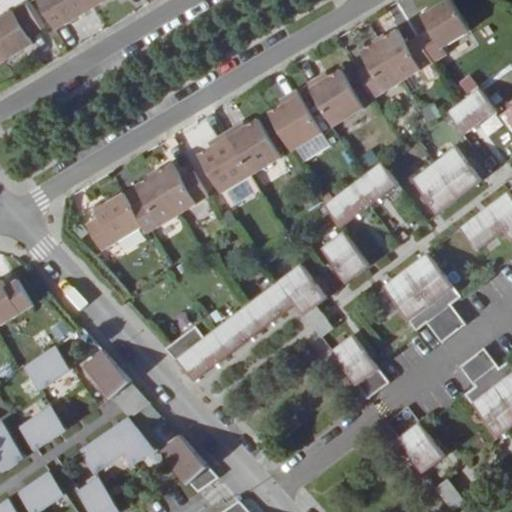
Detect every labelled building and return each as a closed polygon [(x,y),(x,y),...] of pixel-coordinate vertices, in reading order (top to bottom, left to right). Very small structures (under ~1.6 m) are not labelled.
[(91,0),(36,0),(50,22),(62,14),(67,22),(95,6),(91,0)] [(417,37),(433,65),(444,59),(440,51),(469,34),(449,0),(446,0),(420,16),(429,30),(417,37)] [(24,3),(0,17),(0,54),(3,61),(32,43),(27,36),(39,29),(24,3)] [(91,10),(65,26),(73,39),(99,24),(91,10)] [(402,83),(433,65),(417,37),(404,45),(396,32),(378,42),(402,83)] [(402,83),(378,42),(358,53),(367,68),(355,74),(371,101),(402,83)] [(306,84),(332,128),(362,110),(340,71),(322,81),(319,75),(306,84)] [(491,110),(474,88),(455,102),(441,112),(459,134),(491,110)] [(268,113),(292,152),(322,134),(297,90),(284,97),(286,103),(268,113)] [(511,92),(491,110),(511,137),(511,92)] [(224,132),(250,176),(281,158),(258,119),(240,130),(237,124),(224,132)] [(221,194),(250,176),(224,132),(213,138),(216,145),(198,155),(221,194)] [(446,145),(404,179),(428,211),(472,177),(446,145)] [(154,174),(178,215),(208,197),(192,170),(180,176),(173,163),(154,174)] [(321,203),(317,206),(333,228),(390,186),(374,163),(359,174),(321,203)] [(142,226),(147,233),(178,215),(154,174),(134,185),(142,199),(131,206),(142,226)] [(250,176),(221,194),(226,202),(233,204),(258,189),(250,176)] [(511,203),(499,187),(451,224),(468,245),(495,225),(503,236),(511,228),(511,203)] [(131,206),(123,192),(94,208),(98,217),(85,224),(102,250),(142,226),(131,206)] [(226,212),(219,217),(226,228),(233,224),(226,212)] [(337,230),(315,248),(341,280),(363,263),(337,230)] [(420,248),(376,283),(409,326),(420,318),(435,338),(459,319),(445,299),(454,292),(420,248)] [(190,325),(163,348),(192,380),(292,304),(299,313),(311,304),(322,296),(296,263),(199,337),(190,325)] [(0,279),(0,322),(30,304),(15,279),(3,286),(0,280),(0,279)] [(311,304),(299,313),(314,332),(326,323),(311,304)] [(347,332),(326,348),(362,395),(382,379),(347,332)] [(469,380),(459,387),(492,431),(511,414),(511,366),(502,353),(491,361),(476,342),(454,360),(469,380)] [(54,347),(22,368),(37,390),(69,368),(54,347)] [(118,367),(100,347),(79,365),(109,396),(128,378),(118,367)] [(33,449),(64,428),(48,404),(17,426),(33,449)] [(154,447),(126,416),(77,448),(94,472),(124,451),(132,463),(154,447)] [(413,419),(392,436),(419,469),(440,453),(413,419)] [(23,455),(0,421),(0,467),(2,470),(23,455)] [(207,465),(178,433),(158,451),(187,483),(207,465)] [(207,465),(187,483),(194,491),(218,476),(207,465)] [(33,511),(63,492),(47,469),(16,491),(30,511),(33,511)] [(441,474),(429,483),(444,504),(457,494),(441,474)] [(118,511),(120,511),(96,475),(74,490),(89,511),(118,511)] [(17,511),(7,497),(0,501),(0,511),(17,511)] [(249,511),(237,497),(216,511),(249,511)]
